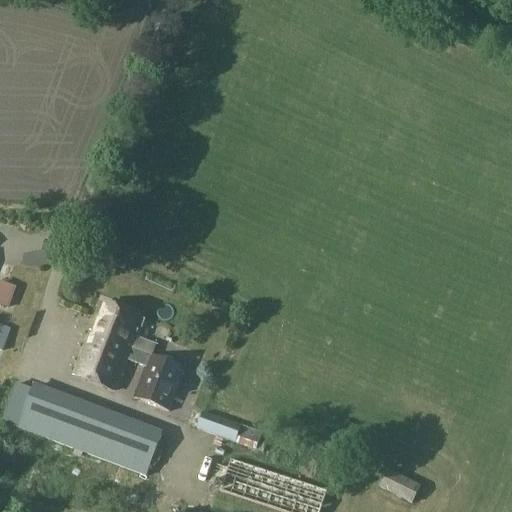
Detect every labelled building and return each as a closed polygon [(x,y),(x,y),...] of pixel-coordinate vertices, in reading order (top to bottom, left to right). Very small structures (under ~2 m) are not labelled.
[(144,321),(138,319),(103,305),(75,376),(116,392),(128,362),(132,350),(126,348),(132,333),(139,335),(144,321)] [(132,350),(128,362),(144,368),(132,399),(169,413),(186,368),(149,354),(148,356),(132,350)] [(17,428),(31,390),(16,385),(0,426),(15,431),(12,440),(36,449),(40,438),(17,428)] [(240,426),(205,415),(200,432),(234,443),(240,426)] [(240,426),(234,443),(258,451),(263,433),(240,426)] [(321,511),(328,493),(255,469),(230,461),(219,494),(274,511),(321,511)] [(379,489),(412,506),(422,487),(389,471),(379,489)]
